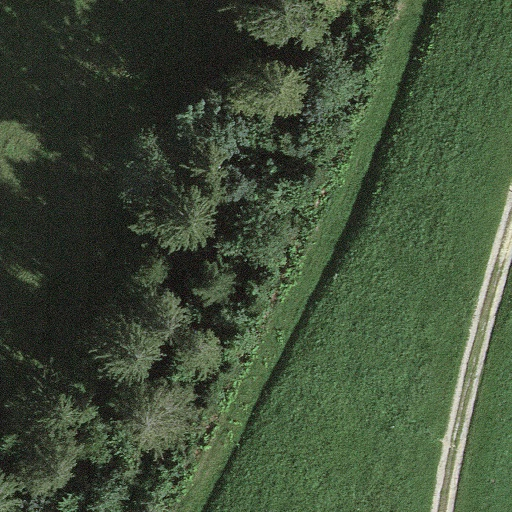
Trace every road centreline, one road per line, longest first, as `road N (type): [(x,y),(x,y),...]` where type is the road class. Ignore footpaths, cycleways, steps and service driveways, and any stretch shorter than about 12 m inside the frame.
road 1 (track): [(193,511),(362,179),(425,0)]
road 2 (track): [(444,511),(511,225)]
